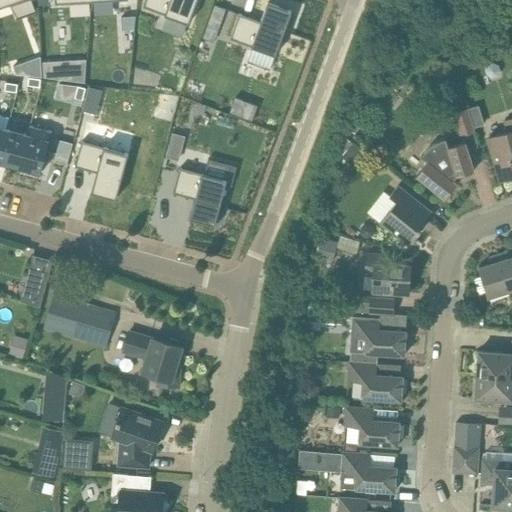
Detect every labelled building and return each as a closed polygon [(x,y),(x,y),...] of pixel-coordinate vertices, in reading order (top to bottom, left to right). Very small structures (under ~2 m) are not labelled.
[(0,0),(0,11),(10,8),(7,0),(0,0)] [(145,0),(143,8),(188,25),(197,0),(145,0)] [(239,15),(230,40),(276,56),(286,27),(290,28),(293,18),(290,16),(291,13),(267,4),(260,23),(239,15)] [(122,17),(123,30),(134,30),(136,16),(122,17)] [(42,56),(29,61),(34,75),(43,77),(42,56)] [(72,60),(70,80),(85,82),(87,59),(72,60)] [(40,80),(28,79),(27,87),(39,88),(40,80)] [(10,85),(7,97),(15,99),(18,87),(10,85)] [(85,101),(99,105),(103,89),(89,86),(85,101)] [(78,88),(75,99),(82,101),(85,90),(78,88)] [(236,97),(230,112),(253,120),(259,105),(236,97)] [(467,108),(455,112),(462,136),(475,132),(467,108)] [(362,123),(354,117),(347,124),(355,131),(362,123)] [(507,132),(489,138),(502,180),(511,176),(511,118),(504,121),(507,132)] [(27,136),(7,130),(0,154),(0,164),(19,169),(27,136)] [(173,133),(167,156),(179,159),(185,136),(173,133)] [(27,136),(19,169),(41,175),(49,142),(27,136)] [(429,162),(419,174),(446,198),(458,183),(454,180),(457,176),(475,170),(466,141),(449,147),(446,138),(443,139),(438,141),(433,144),(430,146),(427,149),(424,153),(421,156),(429,162)] [(74,142),(62,139),(56,161),(68,164),(74,142)] [(340,156),(352,165),(364,149),(353,141),(340,156)] [(96,174),(91,194),(116,200),(128,155),(81,143),(74,168),(96,174)] [(195,200),(190,220),(215,227),(216,222),(219,223),(222,213),(218,212),(227,182),(180,169),(173,194),(195,200)] [(396,201),(380,222),(410,245),(422,230),(420,228),(432,212),(398,185),(390,196),(396,201)] [(361,234),(364,239),(370,240),(375,237),(376,231),(372,226),(367,225),(362,228),(361,234)] [(320,236),(315,257),(332,261),(337,240),(320,236)] [(360,241),(342,237),(338,252),(357,256),(360,241)] [(498,255),(510,290),(511,289),(511,256),(509,258),(507,252),(498,255)] [(388,254),(369,253),(367,274),(375,274),(374,292),(409,294),(411,266),(387,265),(388,254)] [(489,297),(510,290),(498,255),(490,257),(492,263),(479,267),(482,276),(474,278),(479,294),(487,291),(489,297)] [(48,279),(53,262),(33,256),(28,274),(21,301),(40,306),(48,279)] [(77,291),(57,285),(44,328),(105,346),(116,312),(74,300),(77,291)] [(371,298),(370,304),(351,302),(351,310),(394,314),(395,299),(371,298)] [(322,305),(309,304),(307,328),(321,329),(322,305)] [(473,316),(472,327),(481,328),(482,316),(473,316)] [(366,336),(365,352),(356,352),(355,362),(378,364),(378,353),(405,355),(407,331),(380,329),(381,318),(353,317),(352,335),(366,336)] [(153,339),(129,331),(124,349),(148,357),(143,371),(158,376),(157,386),(180,387),(181,363),(177,363),(182,346),(179,345),(179,341),(170,338),(167,341),(153,337),(153,339)] [(13,337),(8,355),(23,359),(28,341),(13,337)] [(511,353),(479,351),(478,373),(511,375),(511,353)] [(355,362),(349,362),(348,380),(363,381),(362,398),(402,401),(404,376),(377,375),(378,364),(355,362)] [(62,393),(48,373),(36,389),(46,410),(62,393)] [(511,375),(478,373),(476,398),(511,400),(511,375)] [(73,383),(70,391),(82,395),(85,387),(73,383)] [(305,387),(304,405),(317,405),(318,388),(305,387)] [(154,450),(164,421),(123,406),(113,436),(121,439),(119,464),(149,466),(151,449),(154,450)] [(511,406),(501,406),(500,424),(511,424),(511,406)] [(326,407),(325,417),(340,418),(341,408),(326,407)] [(375,409),(346,407),(345,426),(360,428),(359,443),(399,446),(400,422),(374,420),(375,409)] [(456,434),(454,472),(478,473),(479,448),(467,447),(469,422),(457,422),(456,434)] [(93,469),(94,453),(80,452),(81,440),(68,439),(65,466),(93,469)] [(371,454),(343,452),(343,456),(342,471),(341,489),(356,489),(396,491),(397,467),(371,465),(371,454)] [(511,453),(505,453),(504,460),(483,459),(482,483),(494,484),(493,507),(511,508),(511,453)] [(56,464),(43,461),(40,474),(53,477),(56,464)] [(128,490),(129,474),(114,473),(112,502),(120,502),(118,511),(164,511),(170,504),(164,499),(165,493),(128,490)] [(33,478),(30,490),(42,493),(45,481),(33,478)] [(297,494),(307,494),(307,481),(298,481),(297,494)] [(368,499),(340,497),(339,511),(390,511),(367,510),(368,499)]
